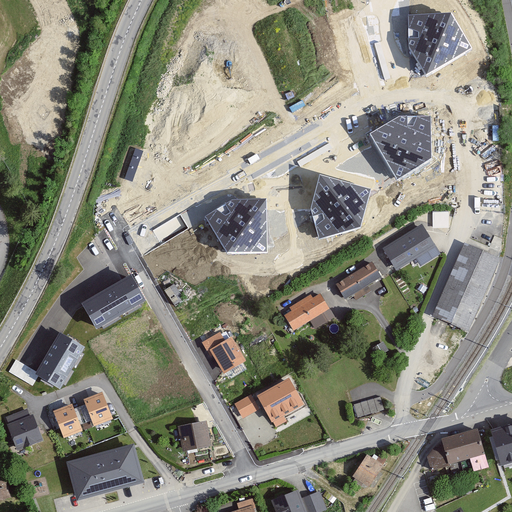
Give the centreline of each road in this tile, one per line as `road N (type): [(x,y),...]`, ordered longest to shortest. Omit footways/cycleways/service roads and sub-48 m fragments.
road 1 (primary): [(0,348),(60,229),(141,0)]
road 2 (tertiary): [(174,496),(468,416)]
